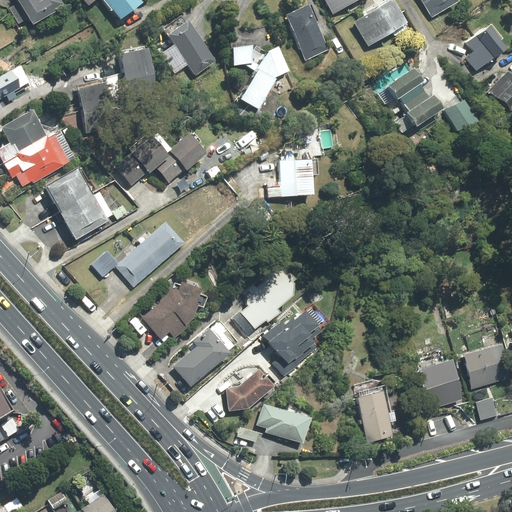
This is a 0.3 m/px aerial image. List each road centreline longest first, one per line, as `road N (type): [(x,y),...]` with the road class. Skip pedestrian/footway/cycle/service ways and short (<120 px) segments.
road 1 (primary): [(166,495),(0,307)]
road 2 (primary): [(0,255),(163,432)]
road 3 (secondary): [(296,495),(511,454)]
road 4 (primary): [(163,432),(296,495)]
road 5 (secondary): [(511,479),(387,511)]
